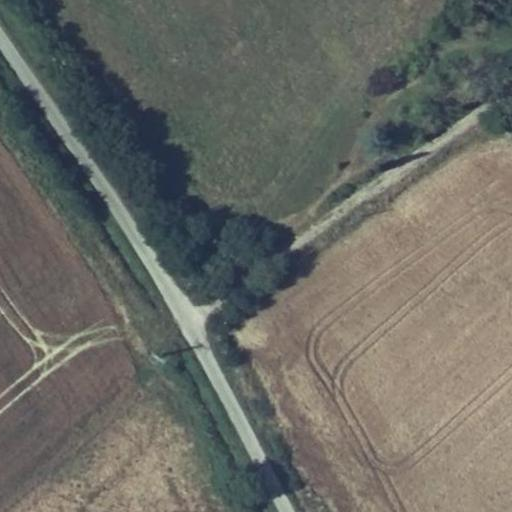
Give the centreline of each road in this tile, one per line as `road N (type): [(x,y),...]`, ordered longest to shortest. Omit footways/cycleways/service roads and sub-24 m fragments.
road 1 (tertiary): [(284,511),(132,238),(0,42)]
road 2 (unknown): [(511,92),(338,199),(184,325)]
